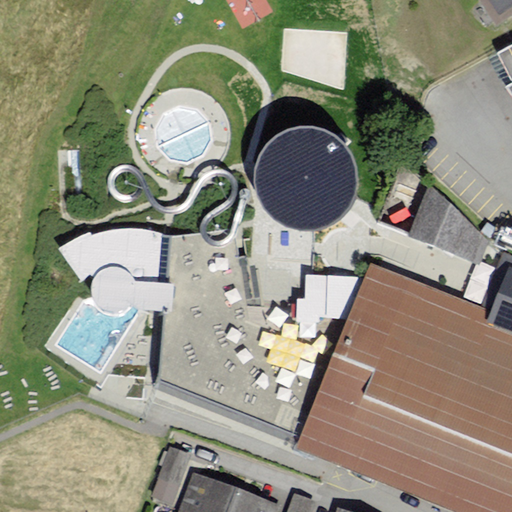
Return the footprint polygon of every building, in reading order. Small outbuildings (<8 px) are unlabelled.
[(511,0),(479,0),(495,22),(511,9),(511,0)] [(276,21),(257,283),(346,290),(365,28),(276,21)] [(383,231),(483,269),(491,242),(405,165),(383,231)] [(229,227),(165,241),(160,387),(293,442),(323,360),(248,326),(229,227)] [(511,321),(511,264),(505,262),(486,312),(511,321)] [(317,385),(294,440),(442,501),(450,481),(401,461),(408,445),(372,430),(378,414),(375,412),(379,402),(360,394),(350,417),(332,410),(339,394),(317,385)] [(170,448),(153,497),(174,505),(191,456),(170,448)] [(196,475),(180,511),(276,511),(278,508),(254,498),(214,483),(196,475)] [(297,495),(290,511),(309,511),(314,501),(297,495)]
